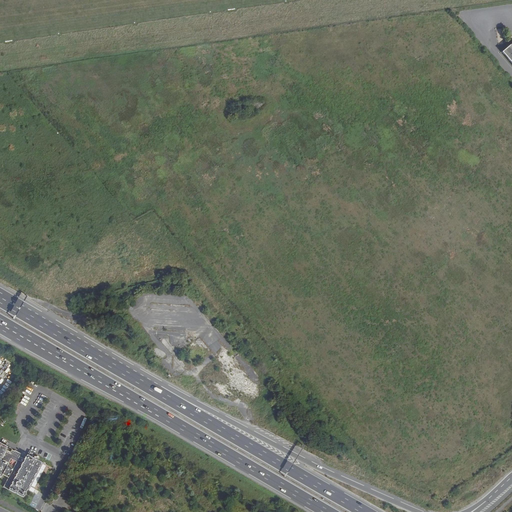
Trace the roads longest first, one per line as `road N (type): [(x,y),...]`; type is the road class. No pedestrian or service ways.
road 1 (trunk): [(0,323),(330,511)]
road 2 (trunk): [(419,511),(289,454),(166,386),(152,388)]
road 3 (trunk): [(364,511),(152,388)]
road 4 (trunk): [(152,388),(0,299)]
